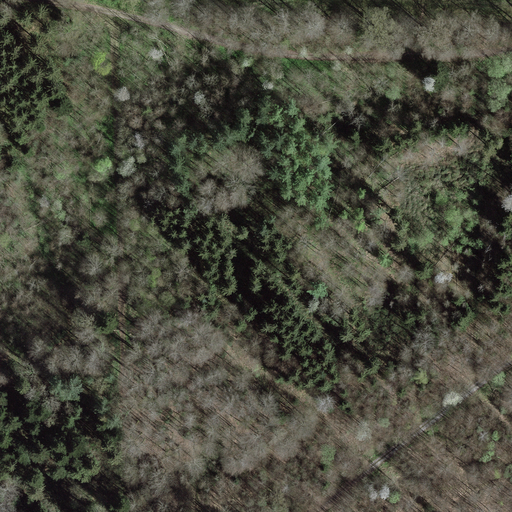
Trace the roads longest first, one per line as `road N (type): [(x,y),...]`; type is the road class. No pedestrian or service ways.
road 1 (track): [(45,0),(291,56),(511,51)]
road 2 (track): [(313,511),(511,358)]
